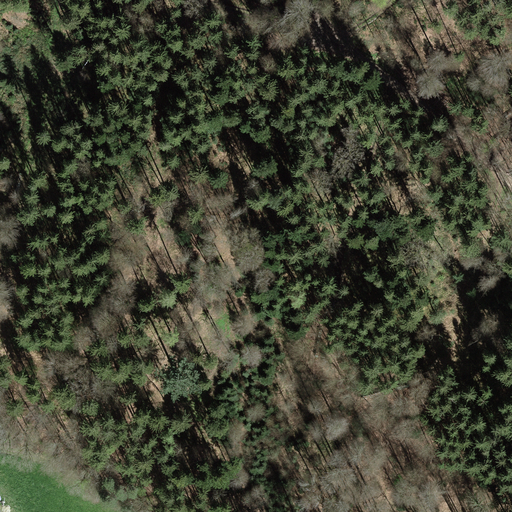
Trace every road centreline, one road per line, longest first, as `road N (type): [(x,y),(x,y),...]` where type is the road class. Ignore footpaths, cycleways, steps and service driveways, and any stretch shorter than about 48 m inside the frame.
road 1 (track): [(511,181),(350,51),(302,0)]
road 2 (track): [(198,0),(350,51)]
